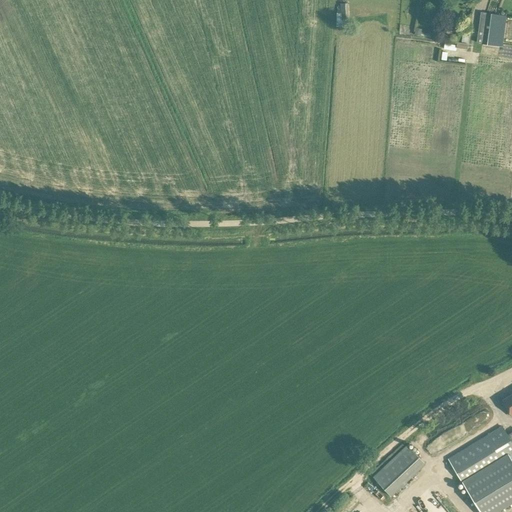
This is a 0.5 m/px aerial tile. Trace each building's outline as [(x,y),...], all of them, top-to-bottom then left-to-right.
[(340,3),(341,20),(341,22),(348,22),(348,20),(348,3),(340,3)] [(477,43),(502,46),(507,16),(481,12),(477,43)] [(470,29),(464,28),(463,28),(461,43),(457,42),(457,43),(457,45),(456,48),(467,49),(470,29)] [(511,393),(502,400),(511,415),(511,393)] [(511,431),(507,435),(502,426),(448,459),(465,486),(480,511),(493,511),(511,501),(511,459),(511,458),(511,456),(511,431)] [(393,496),(428,463),(409,443),(374,476),(393,496)]
